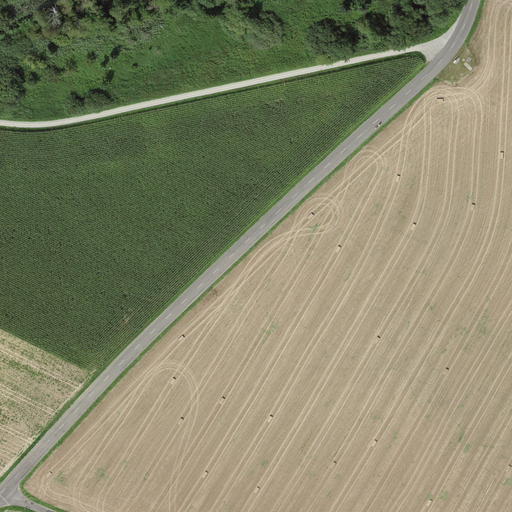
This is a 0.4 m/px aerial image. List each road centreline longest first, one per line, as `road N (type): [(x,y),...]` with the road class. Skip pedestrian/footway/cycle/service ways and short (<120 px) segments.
road 1 (tertiary): [(474,0),(453,47),(424,80),(110,372),(0,495)]
road 2 (track): [(453,47),(91,117),(0,123)]
